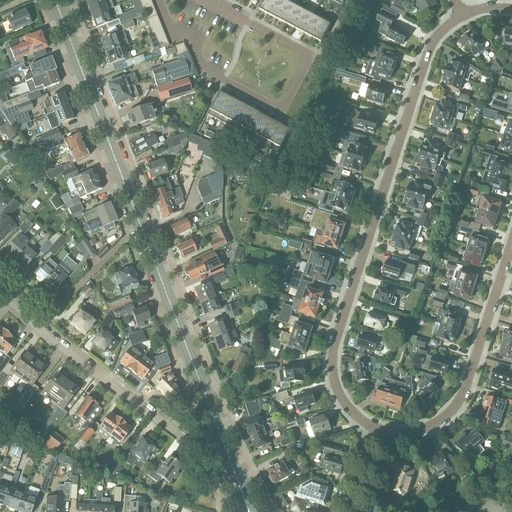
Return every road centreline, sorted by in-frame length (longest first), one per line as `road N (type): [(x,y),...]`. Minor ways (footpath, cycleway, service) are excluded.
road 1 (secondary): [(233,470),(54,0)]
road 2 (residential): [(459,11),(430,44),(329,358),(335,393),(349,412),(380,429)]
road 3 (residential): [(157,0),(201,65),(281,111),(311,53),(250,21)]
road 4 (residential): [(380,429),(420,435),(456,403),(511,247)]
road 5 (residential): [(175,432),(75,359),(0,290)]
